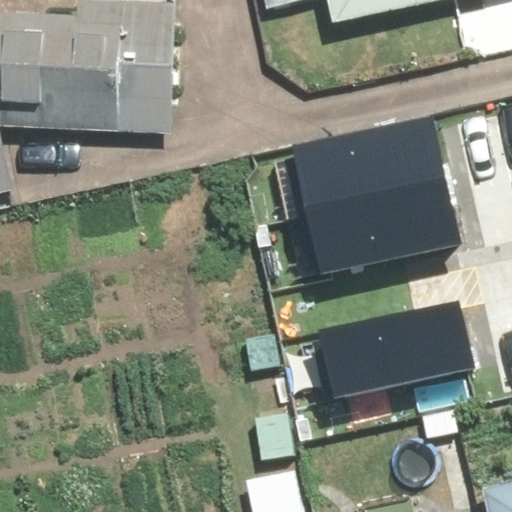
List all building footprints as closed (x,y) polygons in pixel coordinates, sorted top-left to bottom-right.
[(0,20),(0,132),(171,140),(175,0),(80,0),(80,24),(0,20)] [(328,2),(333,28),(469,0),(264,0),(267,14),(328,2)] [(454,98),(300,134),(328,257),(483,222),(454,98)] [(0,200),(16,197),(3,137),(0,137),(0,200)] [(493,308),(337,338),(352,414),(508,384),(493,308)] [(301,415),(266,420),(272,466),(280,465),(281,476),(309,472),(301,415)] [(511,511),(511,488),(484,495),(488,511),(511,511)]
